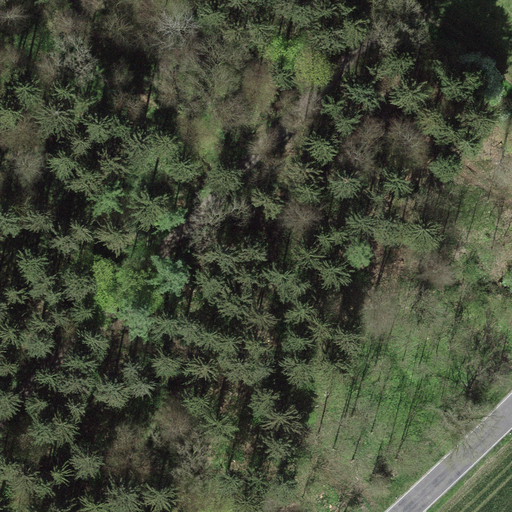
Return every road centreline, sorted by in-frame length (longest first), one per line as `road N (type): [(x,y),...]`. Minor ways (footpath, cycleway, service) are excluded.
road 1 (track): [(0,417),(374,32),(408,17)]
road 2 (tertiary): [(511,409),(404,511)]
road 3 (track): [(408,17),(511,96)]
